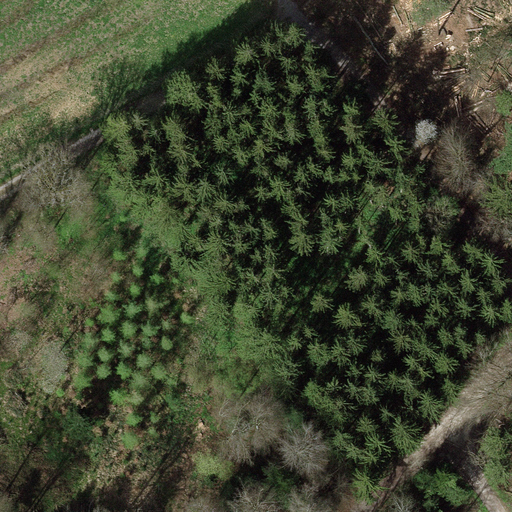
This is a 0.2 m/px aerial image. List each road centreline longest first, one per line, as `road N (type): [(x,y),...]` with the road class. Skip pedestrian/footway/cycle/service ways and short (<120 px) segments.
road 1 (track): [(0,198),(300,15)]
road 2 (track): [(300,15),(511,278)]
road 3 (track): [(362,511),(511,365)]
